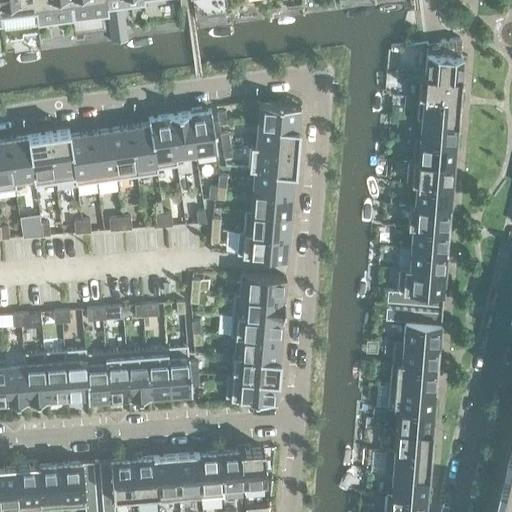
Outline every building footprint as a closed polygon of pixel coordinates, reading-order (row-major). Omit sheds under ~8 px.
[(0,0),(0,14),(35,10),(33,0),(0,0)] [(70,6),(69,0),(33,0),(35,10),(70,6)] [(127,39),(123,7),(107,9),(111,41),(127,39)] [(427,46),(424,72),(424,74),(460,77),(462,54),(454,54),(455,46),(459,46),(459,37),(440,39),(440,45),(427,46)] [(418,95),(418,96),(422,97),(422,95),(458,98),(460,77),(424,74),(424,72),(420,72),(418,95)] [(422,97),(421,117),(457,120),(458,98),(422,95),(422,97)] [(257,123),(298,126),(299,108),(299,104),(258,101),(257,123)] [(190,110),(189,110),(195,151),(216,148),(210,107),(201,108),(201,106),(190,107),(190,110)] [(225,109),(217,110),(218,122),(226,121),(225,109)] [(195,151),(189,110),(169,113),(175,158),(196,155),(195,151)] [(175,158),(169,113),(148,116),(148,121),(149,121),(155,157),(156,157),(156,161),(157,166),(176,163),(175,158)] [(419,137),(419,138),(455,141),(457,120),(421,117),(419,137)] [(155,157),(149,121),(148,121),(129,124),(137,174),(158,171),(157,166),(156,161),(156,157),(155,157)] [(257,123),(255,145),(296,148),(297,137),(298,130),(297,130),(298,126),(257,123)] [(137,174),(129,124),(109,127),(116,177),(137,174)] [(116,177),(109,127),(89,130),(96,180),(116,177)] [(74,169),(69,133),(70,133),(69,128),(48,131),(55,181),(74,178),(74,174),(73,169),(74,169)] [(96,180),(89,130),(70,133),(69,133),(74,169),(73,169),(74,174),(74,178),(75,183),(96,180)] [(55,181),(48,131),(28,134),(34,175),(34,179),(35,184),(55,181)] [(220,132),(222,144),(230,143),(228,131),(220,132)] [(34,175),(28,134),(7,137),(13,178),(14,182),(34,179),(34,175)] [(412,158),(412,159),(453,163),(455,141),(419,138),(419,137),(414,136),(414,138),(412,158)] [(13,178),(7,137),(0,137),(0,188),(15,187),(14,182),(13,178)] [(230,143),(222,144),(223,155),(231,154),(230,143)] [(295,159),(296,148),(255,145),(250,144),(249,166),(253,166),(294,170),(295,159)] [(406,180),(406,182),(415,183),(415,181),(451,184),(453,163),(412,159),(412,158),(408,157),(407,159),(406,180)] [(294,170),(253,166),(251,188),(292,191),(294,173),(294,170)] [(217,185),(225,186),(226,174),(218,173),(217,185)] [(414,201),(414,203),(449,206),(451,184),(415,181),(415,183),(414,201)] [(216,197),(217,185),(209,184),(208,196),(216,197)] [(225,186),(217,185),(216,197),(224,197),(225,186)] [(292,191),(251,188),(250,209),(291,213),(292,202),(291,202),(292,191)] [(164,224),(163,212),(161,200),(154,201),(156,224),(164,224)] [(407,224),(407,225),(412,226),(412,224),(448,227),(449,206),(414,203),(414,201),(409,201),(409,202),(407,224)] [(203,208),(196,209),(197,221),(205,220),(203,208)] [(289,234),(290,216),(291,213),(250,209),(245,209),(243,230),(248,231),(289,234)] [(163,212),(164,224),(171,223),(171,211),(163,212)] [(122,215),(123,227),(131,226),(130,214),(122,215)] [(122,215),(108,216),(109,228),(123,227),(122,215)] [(211,228),(219,228),(220,217),(212,216),(211,228)] [(82,230),(81,218),(73,219),(74,231),(82,230)] [(81,218),(82,230),(90,230),(89,218),(81,218)] [(41,224),(41,233),(49,233),(48,221),(40,221),(41,224)] [(0,224),(0,228),(1,236),(8,236),(7,224),(0,224)] [(41,233),(41,224),(21,227),(22,235),(41,233)] [(412,226),(410,246),(446,249),(448,227),(412,224),(412,226)] [(219,228),(211,228),(210,239),(218,240),(219,228)] [(287,257),(288,245),(289,234),(248,231),(243,230),(239,230),(237,252),(287,257)] [(408,266),(408,267),(444,270),(446,249),(410,246),(408,266)] [(397,289),(403,290),(410,290),(418,291),(426,292),(434,292),(442,293),(442,292),(444,270),(408,267),(408,266),(399,265),(399,267),(397,289)] [(284,296),(285,278),(285,275),(240,271),(238,293),(284,296)] [(190,289),(198,289),(199,278),(191,277),(190,289)] [(387,288),(386,300),(394,300),(395,289),(387,288)] [(198,289),(190,289),(189,301),(197,301),(198,289)] [(395,289),(394,300),(402,301),(403,290),(397,289),(395,289)] [(403,290),(402,301),(409,301),(410,290),(403,290)] [(410,290),(409,301),(417,302),(418,291),(410,290)] [(418,291),(417,302),(425,303),(426,292),(418,291)] [(283,307),(284,296),(238,293),(234,292),(232,313),(237,313),(282,317),(283,307)] [(426,292),(425,303),(433,303),(434,292),(426,292)] [(434,292),(433,303),(440,304),(441,304),(442,293),(434,292)] [(185,311),(184,299),(176,299),(177,311),(185,311)] [(157,301),(142,302),(143,314),(158,313),(157,301)] [(142,302),(134,302),(135,314),(143,314),(142,302)] [(101,305),(102,317),(110,316),(109,304),(101,305)] [(102,317),(101,305),(85,306),(86,318),(102,317)] [(386,305),(385,317),(392,318),(393,306),(386,305)] [(393,306),(392,318),(400,318),(401,307),(393,306)] [(61,308),(61,320),(69,319),(68,307),(61,308)] [(401,307),(400,318),(404,319),(404,318),(408,318),(409,307),(401,307)] [(409,307),(408,318),(416,319),(417,308),(409,307)] [(54,321),(61,320),(61,308),(53,309),(54,321)] [(417,308),(416,319),(424,320),(425,309),(417,308)] [(425,309),(424,320),(431,320),(432,309),(425,309)] [(432,309),(431,320),(440,321),(441,310),(440,310),(432,309)] [(13,324),(21,323),(20,311),(12,312),(13,324)] [(20,311),(21,323),(29,322),(28,311),(20,311)] [(280,337),(282,319),(282,317),(237,313),(232,313),(230,333),(235,333),(280,337)] [(402,340),(402,341),(438,344),(440,322),(440,321),(431,320),(424,320),(416,319),(408,318),(404,318),(404,319),(402,340)] [(191,319),(192,331),(200,330),(199,319),(191,319)] [(201,342),(200,330),(192,331),(193,343),(201,342)] [(279,348),(280,337),(235,333),(233,354),(279,357),(280,348),(279,348)] [(393,339),(391,362),(436,365),(438,344),(402,341),(402,340),(393,339)] [(187,344),(166,346),(166,354),(170,395),(180,394),(180,391),(191,391),(190,384),(189,372),(188,360),(188,353),(187,344)] [(166,346),(145,347),(146,356),(149,394),(159,393),(159,395),(170,395),(166,354),(166,346)] [(85,347),(64,349),(64,357),(67,395),(87,394),(88,394),(85,361),(86,361),(86,356),(85,352),(85,347)] [(145,347),(125,349),(126,358),(129,395),(149,394),(146,356),(145,347)] [(125,349),(105,350),(105,359),(108,399),(119,398),(119,396),(129,395),(126,358),(125,349)] [(86,361),(85,361),(88,394),(87,394),(87,399),(98,398),(98,400),(108,399),(105,359),(105,350),(85,352),(86,356),(86,361)] [(277,378),(279,360),(278,360),(279,357),(233,354),(232,374),(277,378)] [(64,357),(44,359),(47,397),(67,395),(64,357)] [(44,359),(24,360),(27,398),(47,397),(44,359)] [(196,359),(188,360),(189,372),(197,371),(196,359)] [(24,360),(3,362),(6,400),(27,398),(24,360)] [(391,362),(389,383),(435,387),(436,365),(391,362)] [(197,371),(189,372),(190,384),(198,383),(197,371)] [(276,389),(277,378),(232,374),(227,374),(225,395),(275,399),(276,389)] [(389,383),(387,406),(397,406),(397,405),(433,408),(435,387),(389,383)] [(397,406),(395,427),(431,430),(431,428),(433,408),(397,405),(397,406)] [(394,447),(393,449),(429,452),(431,430),(395,427),(394,447)] [(263,446),(240,447),(243,488),(266,486),(263,446)] [(240,447),(218,449),(221,490),(223,490),(243,488),(240,447)] [(384,447),(382,470),(392,471),(392,470),(428,473),(429,452),(393,449),(394,447),(384,447)] [(218,449),(197,451),(200,496),(222,495),(223,494),(223,490),(221,490),(218,449)] [(197,451),(175,452),(179,498),(200,496),(197,451)] [(175,452),(154,454),(157,499),(179,498),(175,452)] [(154,454),(132,456),(136,501),(157,499),(154,454)] [(136,501),(132,456),(110,457),(110,466),(111,474),(111,481),(112,489),(112,493),(113,493),(113,497),(113,503),(136,501)] [(98,458),(99,467),(110,466),(110,457),(98,458)] [(82,468),(93,467),(92,459),(81,460),(82,468)] [(59,461),(62,502),(84,500),(84,499),(84,491),(83,484),(82,476),(82,468),(81,460),(59,461)] [(59,461),(37,463),(40,504),(41,503),(62,502),(59,461)] [(37,463),(16,465),(19,510),(42,508),(41,503),(40,504),(37,463)] [(16,465),(0,465),(0,511),(19,510),(16,465)] [(111,474),(110,466),(99,467),(100,475),(111,474)] [(93,467),(82,468),(82,476),(94,475),(93,467)] [(390,490),(390,492),(426,495),(428,473),(392,470),(392,471),(390,490)] [(111,481),(111,474),(100,475),(100,482),(111,481)] [(94,475),(82,476),(83,484),(94,483),(94,475)] [(511,511),(511,475),(502,511),(511,511)] [(112,489),(111,481),(100,482),(101,490),(112,489)] [(94,483),(83,484),(84,491),(95,491),(94,483)] [(101,498),(113,497),(113,493),(112,493),(112,489),(101,490),(101,498)] [(383,511),(424,511),(426,495),(390,492),(390,490),(385,490),(383,511)] [(84,491),(84,499),(95,498),(95,491),(84,491)] [(113,503),(113,497),(101,498),(102,506),(114,505),(113,503)] [(95,498),(84,499),(84,500),(84,507),(96,506),(95,498)]
